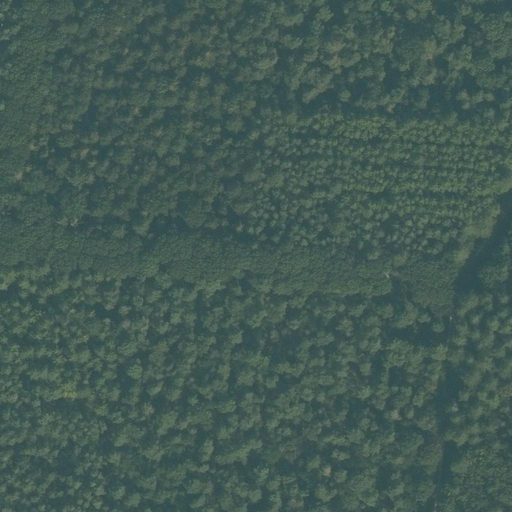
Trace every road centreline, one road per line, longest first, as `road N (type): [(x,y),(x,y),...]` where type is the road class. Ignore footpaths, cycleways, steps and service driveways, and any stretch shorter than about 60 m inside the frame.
road 1 (track): [(0,243),(363,272),(459,292),(511,289)]
road 2 (track): [(435,511),(455,291),(511,205)]
